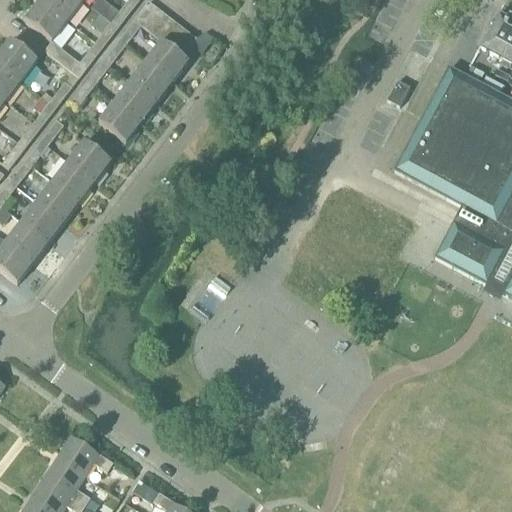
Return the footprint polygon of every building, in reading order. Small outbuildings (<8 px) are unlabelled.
[(68,25),(84,5),(77,0),(44,0),(41,4),(68,25)] [(51,46),(53,44),(68,25),(41,4),(25,25),(51,46)] [(149,5),(134,26),(140,30),(183,62),(193,48),(197,43),(149,5)] [(111,24),(118,30),(130,15),(122,9),(111,24)] [(511,67),(511,22),(498,15),(479,50),(511,67)] [(96,35),(106,28),(99,17),(88,25),(96,35)] [(99,39),(106,45),(118,30),(111,24),(99,39)] [(134,39),(140,30),(131,24),(125,32),(134,39)] [(0,56),(0,67),(22,84),(37,65),(10,44),(0,56)] [(96,58),(89,53),(80,65),(53,44),(46,54),(80,79),(96,58)] [(162,47),(146,67),(173,87),(189,67),(183,62),(162,47)] [(193,48),(183,62),(189,67),(199,53),(193,48)] [(411,51),(394,82),(407,89),(424,57),(411,51)] [(102,62),(109,68),(116,58),(109,53),(102,62)] [(102,78),(109,68),(102,62),(95,72),(102,78)] [(0,101),(5,106),(22,84),(0,67),(0,101)] [(157,107),(173,87),(146,67),(130,87),(157,107)] [(511,104),(466,80),(448,70),(393,174),(461,209),(434,260),(511,301),(511,104)] [(53,99),(60,104),(72,89),(65,84),(53,99)] [(399,112),(399,110),(409,92),(396,85),(386,105),(399,112)] [(141,128),(157,107),(130,87),(115,107),(141,128)] [(30,109),(35,96),(23,92),(18,105),(30,109)] [(80,92),(72,102),(80,107),(87,98),(80,92)] [(40,101),(32,112),(39,118),(44,111),(47,107),(40,101)] [(126,148),(141,128),(115,107),(99,127),(126,148)] [(0,119),(13,133),(23,123),(9,109),(0,117),(0,119)] [(33,126),(40,131),(51,116),(44,111),(39,118),(33,126)] [(56,137),(63,128),(56,122),(50,131),(56,137)] [(21,141),(28,146),(40,131),(33,126),(21,141)] [(68,166),(95,186),(110,167),(83,147),(68,166)] [(1,165),(8,171),(20,156),(13,150),(1,165)] [(26,163),(33,168),(40,159),(34,152),(26,163)] [(25,179),(33,168),(26,163),(18,173),(25,179)] [(78,208),(95,186),(68,166),(51,187),(78,208)] [(363,312),(404,221),(326,186),(285,276),(320,292),(336,258),(370,273),(366,284),(354,278),(343,303),(363,312)] [(63,227),(78,208),(51,187),(37,206),(63,227)] [(0,206),(2,208),(8,200),(0,194),(0,206)] [(48,247),(63,227),(37,206),(21,226),(48,247)] [(33,267),(48,247),(21,226),(6,246),(33,267)] [(0,276),(16,288),(33,267),(6,246),(0,252),(0,276)] [(192,303),(207,316),(227,294),(212,281),(192,303)] [(13,438),(31,456),(50,438),(32,419),(13,438)] [(56,462),(85,481),(93,468),(106,477),(112,468),(99,460),(70,441),(56,462)] [(76,495),(85,481),(56,462),(43,483),(85,510),(89,503),(76,495)] [(67,511),(83,511),(85,510),(43,483),(29,504),(40,511),(64,511),(65,510),(67,511)] [(179,511),(139,486),(133,494),(160,511),(179,511)]
